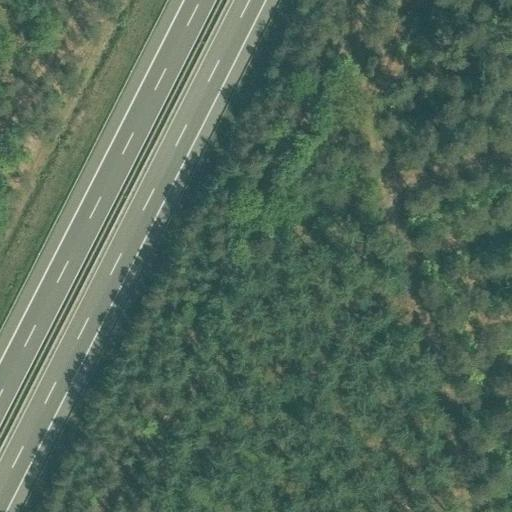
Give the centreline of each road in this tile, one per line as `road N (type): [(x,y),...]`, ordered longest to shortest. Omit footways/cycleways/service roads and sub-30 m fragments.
road 1 (motorway): [(0,495),(251,0)]
road 2 (motorway): [(202,0),(0,397)]
